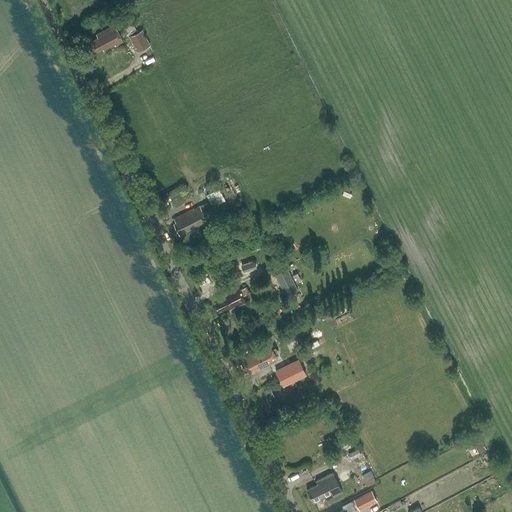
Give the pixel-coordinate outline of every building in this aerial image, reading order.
[(111,48),(123,42),(115,25),(96,35),(98,38),(87,43),(93,54),(103,49),(103,51),(110,47),(111,48)] [(125,27),(129,36),(137,32),(134,26),(130,27),(129,25),(125,27)] [(137,52),(149,46),(142,31),(129,37),(137,52)] [(179,237),(208,222),(223,215),(217,204),(224,201),(218,189),(205,195),(208,202),(199,207),(174,219),(176,223),(173,224),(179,237)] [(288,270),(277,275),(287,295),(298,290),(288,270)] [(253,287),(257,295),(272,288),(268,280),(253,287)] [(242,296),(249,293),(246,288),(240,291),(238,287),(224,294),(224,295),(215,299),(216,302),(214,303),(218,311),(221,310),(223,313),(237,306),(238,307),(245,303),(242,296)] [(261,347),(269,343),(267,338),(259,342),(261,347)] [(249,374),(277,360),(269,345),(259,350),(256,344),(252,345),(256,352),(242,359),(249,374)] [(306,375),(298,359),(275,371),(283,386),(306,375)] [(291,395),(287,402),(297,408),(301,402),(291,395)] [(485,450),(482,443),(477,446),(480,452),(485,450)] [(361,455),(358,449),(349,454),(351,459),(361,455)] [(325,501),(342,493),(332,472),(315,481),(317,485),(307,490),(313,503),(324,498),(325,501)] [(376,482),(374,478),(366,482),(368,486),(376,482)] [(359,511),(377,502),(372,491),(354,500),(359,511)] [(353,511),(355,511),(351,502),(342,506),(344,509),(338,511),(353,511)]
